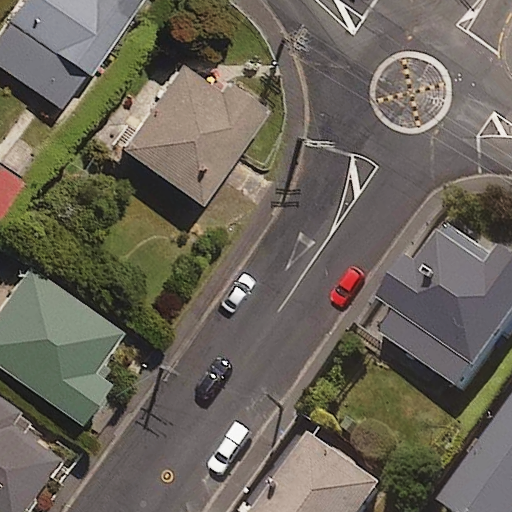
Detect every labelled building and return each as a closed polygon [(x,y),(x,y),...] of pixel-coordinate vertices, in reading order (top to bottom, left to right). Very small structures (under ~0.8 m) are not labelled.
[(129,0),(18,0),(0,28),(0,66),(60,106),(129,0)] [(215,85),(179,59),(118,144),(194,198),(261,104),(222,76),(215,85)] [(417,265),(410,260),(380,303),(387,307),(373,327),(462,390),(511,320),(511,253),(500,245),(492,256),(447,223),(417,265)] [(114,326),(25,264),(0,299),(0,365),(71,415),(100,374),(87,365),(114,326)] [(6,511),(57,440),(0,399),(0,511),(6,511)] [(511,511),(511,400),(441,502),(454,511),(511,511)] [(363,511),(382,486),(309,433),(252,511),(363,511)]
